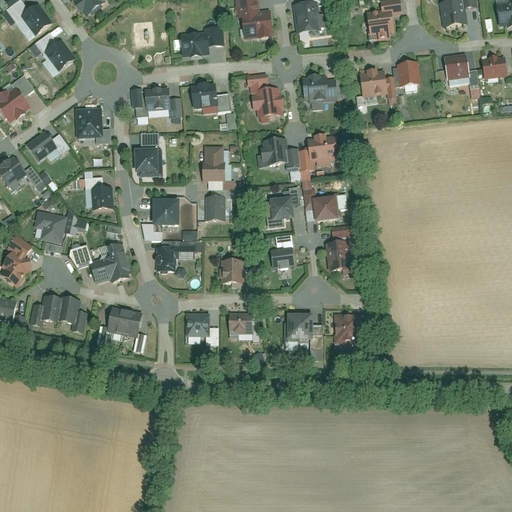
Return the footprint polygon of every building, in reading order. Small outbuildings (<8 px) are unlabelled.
[(20,0),(4,0),(3,1),(9,9),(21,0),(20,0)] [(29,11),(21,0),(9,9),(6,12),(14,23),(21,18),(29,11)] [(70,0),(86,18),(103,4),(100,0),(70,0)] [(244,41),(273,38),(270,12),(259,13),(257,0),(243,0),(236,1),(238,20),(242,20),(244,41)] [(381,12),(365,13),(368,38),(374,38),(375,43),(390,41),(389,35),(393,35),(391,16),(402,15),(400,0),(393,0),(380,1),(381,12)] [(462,0),(463,1),(464,10),(478,8),(476,0),(462,0)] [(439,4),(443,29),(466,26),(464,10),(463,1),(439,4)] [(317,3),(293,6),(296,36),(321,33),(317,3)] [(500,29),(511,27),(511,4),(496,7),(500,29)] [(29,11),(21,18),(36,37),(53,24),(38,5),(29,11)] [(206,33),(208,48),(225,47),(223,28),(206,30),(206,33)] [(182,60),(209,57),(208,48),(206,33),(179,36),(182,60)] [(44,53),(57,44),(49,34),(29,50),(36,59),(44,53)] [(60,74),(76,62),(60,41),(57,44),(44,53),(60,74)] [(444,59),(447,82),(469,78),(469,73),(466,55),(444,59)] [(485,81),(508,77),(505,58),(482,62),(485,81)] [(5,69),(9,74),(17,68),(13,63),(5,69)] [(401,89),(421,86),(418,63),(397,66),(401,89)] [(477,71),(469,73),(469,78),(471,92),(480,90),(477,71)] [(363,100),(387,96),(385,80),(383,72),(359,75),(363,100)] [(253,93),(269,91),(267,75),(246,78),(249,94),(253,93)] [(15,90),(23,100),(35,91),(23,77),(12,86),(15,90)] [(327,78),(303,80),(305,103),(337,101),(336,81),(327,82),(327,78)] [(394,79),(385,80),(387,96),(389,108),(398,106),(394,79)] [(215,86),(191,88),(193,110),(217,108),(216,97),(215,86)] [(0,114),(9,127),(31,110),(23,100),(15,90),(0,101),(0,114)] [(168,90),(145,92),(147,113),(170,111),(169,102),(168,90)] [(257,121),(282,118),(278,90),(269,91),(253,93),(257,121)] [(230,96),(216,97),(217,108),(218,114),(232,113),(230,96)] [(181,100),(169,102),(170,111),(170,120),(182,119),(181,100)] [(75,111),(77,140),(96,139),(102,139),(102,131),(101,110),(75,111)] [(236,115),(227,116),(229,131),(238,130),(236,115)] [(111,131),(102,131),(102,139),(96,139),(96,145),(111,145),(111,131)] [(26,145),(39,163),(57,149),(51,141),(44,132),(26,145)] [(142,135),(142,149),(159,148),(159,134),(142,135)] [(59,135),(51,141),(57,149),(62,156),(70,150),(59,135)] [(310,163),(314,163),(336,160),(333,137),(307,140),(308,152),(310,163)] [(286,140),(262,143),(263,150),(258,151),(260,163),(267,162),(268,167),(289,164),(287,151),(286,140)] [(202,164),(202,183),(225,184),(226,164),(223,164),(223,148),(205,147),(204,164),(202,164)] [(163,177),(162,150),(134,151),(134,174),(139,174),(139,178),(163,177)] [(297,150),(287,151),(289,164),(290,170),(300,169),(297,154),(297,150)] [(308,152),(297,154),(300,169),(300,173),(302,173),(311,172),(315,171),(314,163),(310,163),(308,152)] [(13,158),(0,167),(0,177),(9,190),(27,176),(24,173),(13,158)] [(32,168),(24,173),(27,176),(39,193),(46,187),(45,185),(38,176),(32,168)] [(38,176),(45,185),(52,180),(45,171),(38,176)] [(311,172),(302,173),(305,192),(313,190),(311,172)] [(91,190),(103,190),(103,179),(84,180),(85,191),(91,190)] [(290,198),(292,209),(301,207),(299,189),(289,190),(290,198)] [(92,212),(114,211),(113,190),(103,190),(91,190),(92,212)] [(313,190),(305,192),(307,212),(313,212),(312,201),(316,200),(315,190),(313,190)] [(272,224),(293,221),(292,209),(290,198),(269,201),(272,224)] [(334,198),(316,200),(312,201),(313,212),(315,224),(337,221),(334,198)] [(206,199),(206,224),(225,224),(225,199),(206,199)] [(50,200),(42,206),(46,211),(54,205),(50,200)] [(152,228),(176,228),(176,201),(153,201),(152,228)] [(40,242),(61,246),(63,234),(66,218),(38,213),(35,229),(42,231),(40,242)] [(75,220),(66,218),(63,234),(72,235),(75,220)] [(107,233),(121,235),(122,230),(108,227),(107,233)] [(332,230),(333,240),(354,238),(353,227),(332,230)] [(183,231),(183,240),(196,240),(196,231),(183,231)] [(0,277),(18,289),(31,271),(29,261),(23,262),(33,248),(16,237),(6,251),(11,254),(0,268),(4,272),(0,277)] [(277,251),(292,249),(290,237),(275,239),(277,251)] [(325,246),(329,273),(353,270),(349,243),(325,246)] [(128,277),(131,276),(122,245),(106,250),(108,259),(92,264),(89,265),(95,286),(110,282),(111,285),(129,279),(128,277)] [(89,265),(92,264),(87,246),(69,252),(68,257),(75,269),(89,265)] [(156,274),(175,274),(175,260),(175,249),(156,249),(156,274)] [(195,249),(175,249),(175,260),(195,260),(195,249)] [(272,271),(294,269),(292,249),(277,251),(270,252),(272,271)] [(222,285),(244,285),(244,262),(222,262),(222,285)] [(42,323),(57,326),(57,323),(61,301),(44,298),(42,308),(40,322),(42,323)] [(61,301),(57,323),(72,326),(75,326),(78,313),(80,302),(62,299),(61,301)] [(14,317),(17,304),(0,300),(0,321),(13,324),(14,317)] [(40,322),(42,308),(33,307),(30,326),(41,328),(42,323),(40,322)] [(108,334),(138,339),(138,335),(142,314),(113,308),(109,329),(108,334)] [(87,315),(78,313),(75,326),(72,326),(71,333),(84,335),(87,315)] [(185,337),(209,338),(209,330),(209,315),(185,315),(185,337)] [(229,315),(229,336),(253,336),(253,315),(229,315)] [(335,315),(335,346),(359,346),(359,315),(335,315)] [(286,342),(312,342),(312,326),(312,316),(286,316),(286,342)] [(25,319),(14,317),(13,324),(11,334),(22,336),(25,319)] [(324,326),(312,326),(312,342),(312,350),(324,350),(324,326)] [(108,334),(109,329),(99,327),(96,345),(106,347),(108,334)] [(220,330),(209,330),(209,338),(209,348),(220,348),(220,330)] [(147,337),(138,335),(138,339),(135,353),(144,355),(147,337)] [(321,361),(321,352),(310,352),(310,361),(321,361)]
